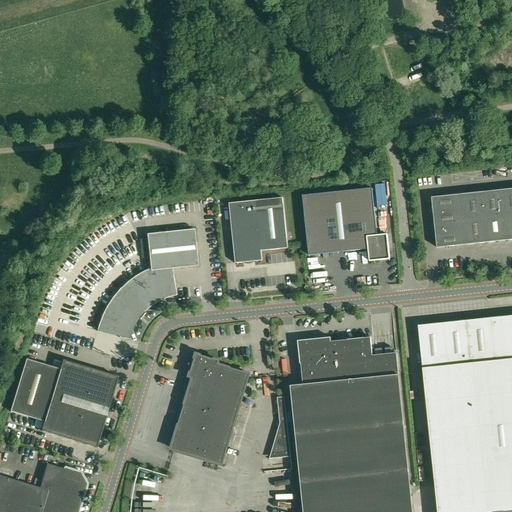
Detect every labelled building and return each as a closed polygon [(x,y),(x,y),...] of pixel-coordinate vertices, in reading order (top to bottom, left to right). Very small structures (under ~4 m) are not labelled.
[(309,255),(368,249),(370,261),(386,260),(389,255),(387,234),(377,235),(372,188),(303,196),(309,255)] [(511,189),(502,190),(504,215),(511,214),(511,189)] [(482,192),(484,217),(504,215),(502,190),(482,192)] [(464,211),(464,220),(484,217),(482,192),(462,194),(464,211)] [(433,214),(464,211),(462,194),(431,197),(433,214)] [(229,203),(235,264),(262,261),(261,251),(288,248),(283,198),(229,203)] [(465,228),(464,220),(464,211),(433,214),(435,231),(465,228)] [(139,214),(116,216),(117,229),(140,228),(139,214)] [(504,215),(484,217),(487,243),(507,241),(504,215)] [(487,243),(484,217),(464,220),(465,228),(467,245),(487,243)] [(93,229),(97,241),(115,234),(111,222),(93,229)] [(467,245),(465,228),(435,231),(437,248),(467,245)] [(97,331),(129,339),(130,336),(131,334),(132,332),(132,330),(133,328),(135,324),(136,322),(137,320),(140,317),(141,315),(143,314),(146,311),(147,309),(149,308),(151,306),(152,305),(154,304),(156,303),(160,301),(164,299),(168,297),(172,296),(174,296),(176,295),(173,269),(198,266),(194,229),(147,234),(150,269),(146,271),(136,276),(128,282),(120,289),(113,297),(107,306),(102,316),(98,326),(97,331)] [(511,511),(511,316),(419,326),(438,511),(511,511)] [(303,385),(291,386),(303,511),(413,511),(397,353),(373,356),(371,338),(331,342),(331,338),(298,341),(300,364),(301,364),(303,385)] [(172,449),(222,464),(250,374),(218,364),(219,361),(196,354),(194,363),(192,362),(190,364),(189,366),(191,368),(192,368),(189,377),(193,378),(172,449)] [(10,411),(44,422),(41,431),(96,448),(118,377),(62,360),(60,369),(26,359),(10,411)] [(174,386),(172,394),(183,396),(184,388),(174,386)] [(277,398),(281,429),(278,429),(279,436),(276,436),(277,444),(274,444),(275,451),(272,451),(273,459),(291,457),(284,397),(277,398)] [(63,469),(47,464),(42,481),(35,478),(32,486),(0,475),(0,511),(76,511),(85,484),(79,474),(63,469)]
